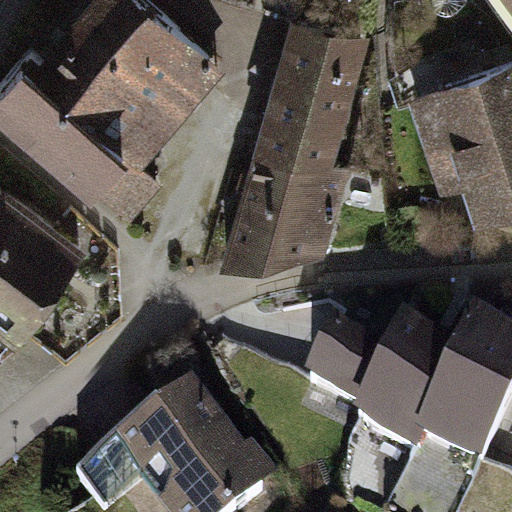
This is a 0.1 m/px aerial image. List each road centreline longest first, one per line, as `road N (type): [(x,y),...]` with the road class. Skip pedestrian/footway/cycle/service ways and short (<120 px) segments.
road 1 (residential): [(173,308),(266,268),(459,256)]
road 2 (residential): [(173,308),(126,238),(0,131)]
road 3 (residential): [(0,441),(173,308)]
